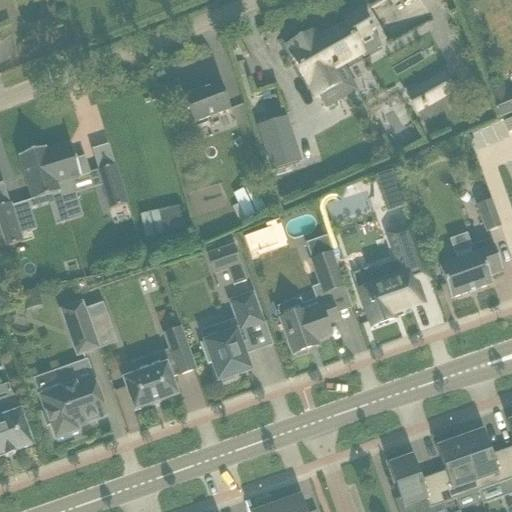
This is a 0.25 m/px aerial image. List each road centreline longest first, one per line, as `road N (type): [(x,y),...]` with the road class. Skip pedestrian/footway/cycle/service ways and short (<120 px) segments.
road 1 (unclassified): [(0,100),(257,0)]
road 2 (tertiary): [(62,511),(314,425)]
road 3 (tertiary): [(314,425),(471,369)]
